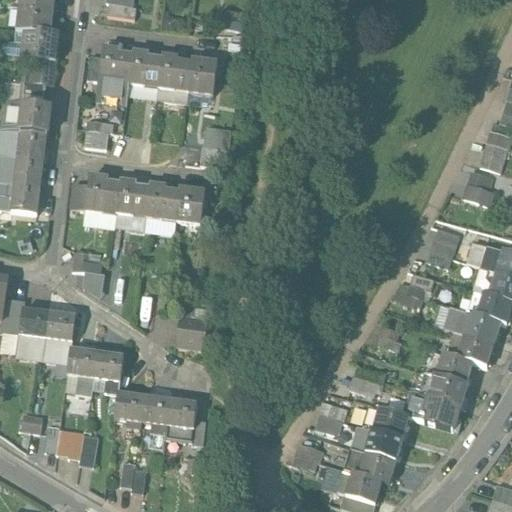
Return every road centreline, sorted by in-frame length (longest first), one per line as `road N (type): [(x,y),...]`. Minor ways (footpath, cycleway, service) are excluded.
road 1 (residential): [(208,389),(48,284)]
road 2 (residential): [(82,30),(230,50)]
road 3 (residential): [(66,160),(208,180)]
road 4 (residential): [(511,401),(429,511)]
road 5 (residential): [(82,30),(66,160)]
road 6 (residential): [(66,160),(48,284)]
